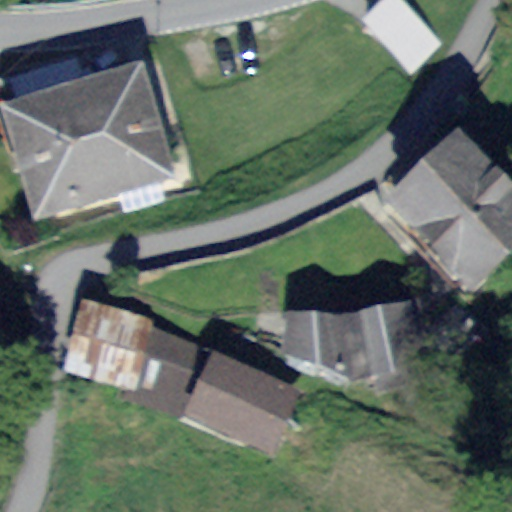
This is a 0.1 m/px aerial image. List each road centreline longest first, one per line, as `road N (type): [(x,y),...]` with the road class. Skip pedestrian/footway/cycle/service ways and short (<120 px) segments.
road 1 (residential): [(496,0),(402,144),(362,178),(280,220),(104,259),(64,285),(41,445),(19,511)]
road 2 (tertiary): [(240,0),(158,18),(0,33)]
